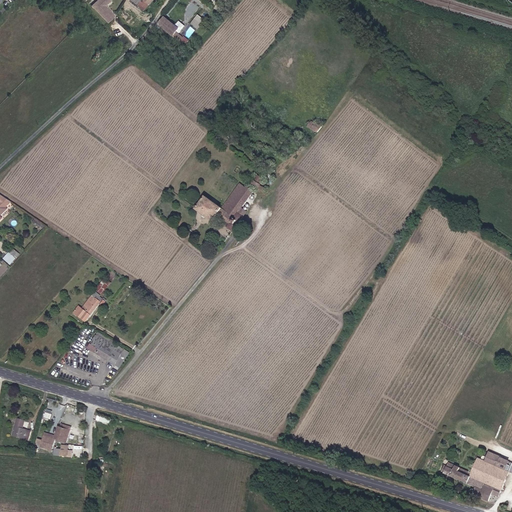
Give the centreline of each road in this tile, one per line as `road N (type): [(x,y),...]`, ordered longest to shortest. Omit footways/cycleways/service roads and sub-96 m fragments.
road 1 (secondary): [(0,372),(468,511)]
road 2 (unclassified): [(0,167),(136,43)]
